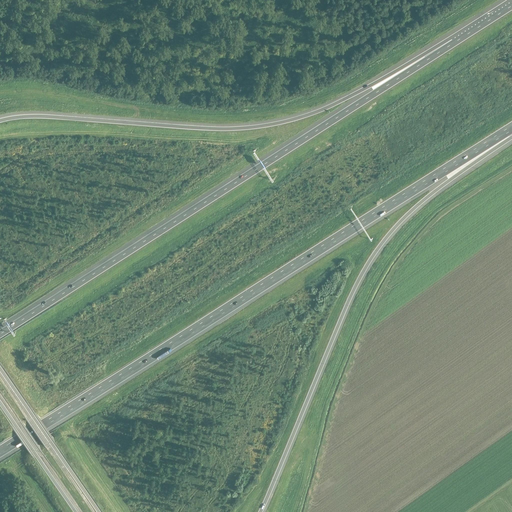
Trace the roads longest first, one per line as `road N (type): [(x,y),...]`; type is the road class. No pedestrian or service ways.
road 1 (motorway): [(0,451),(511,129)]
road 2 (motorway): [(454,42),(0,334)]
road 3 (motorway): [(454,42),(323,109),(274,124),(0,121)]
road 4 (motorway): [(261,511),(368,264),(404,218),(511,136)]
road 5 (trunk): [(98,511),(0,369)]
road 6 (trunk): [(0,399),(76,511)]
